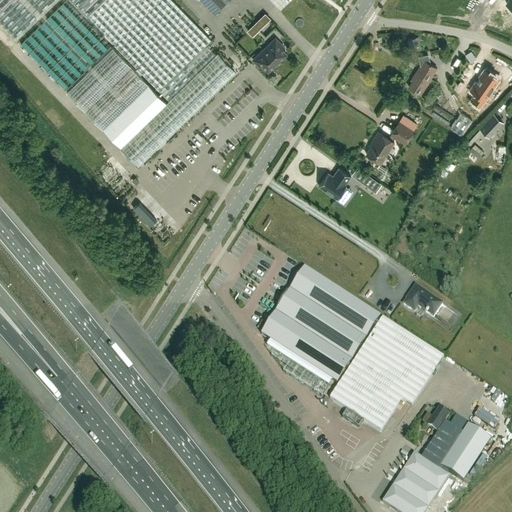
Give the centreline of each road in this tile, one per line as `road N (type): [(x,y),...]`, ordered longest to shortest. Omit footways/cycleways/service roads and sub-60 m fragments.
road 1 (motorway): [(232,511),(0,230)]
road 2 (secondary): [(183,283),(359,14)]
road 3 (secondary): [(37,511),(183,283)]
road 4 (unclassified): [(332,474),(208,299),(183,283)]
road 5 (motorway): [(73,384),(176,511)]
road 6 (residential): [(359,14),(464,34),(511,53)]
